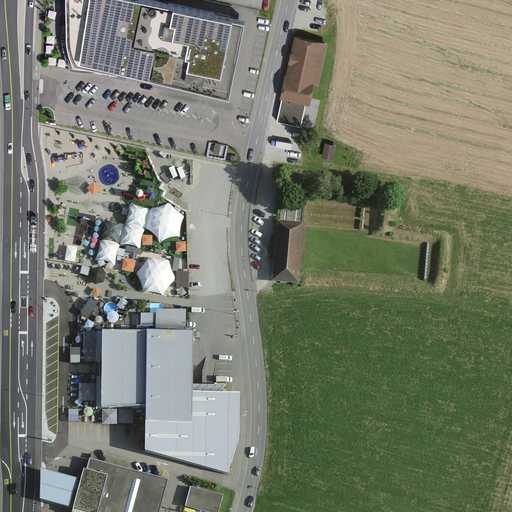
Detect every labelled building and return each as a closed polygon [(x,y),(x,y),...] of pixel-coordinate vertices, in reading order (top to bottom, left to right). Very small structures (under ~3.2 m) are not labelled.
[(244,19),(154,0),(65,0),(66,16),(68,47),(73,62),(117,71),(117,69),(229,93),(244,19)] [(326,45),(295,38),(276,122),(299,128),(310,80),(318,82),(326,45)] [(338,147),(329,144),(325,159),(334,161),(338,147)] [(121,262),(123,222),(103,221),(102,261),(121,262)] [(302,225),(277,223),(272,282),(297,284),(302,225)] [(179,271),(178,286),(190,286),(190,271),(179,271)] [(143,426),(150,426),(150,451),(230,470),(243,435),(243,392),(187,394),(187,334),(95,334),(95,409),(143,409),(143,426)] [(89,400),(89,382),(81,382),(80,400),(89,400)] [(157,511),(165,483),(87,462),(73,511),(157,511)] [(74,480),(39,471),(39,502),(66,509),(74,480)] [(210,511),(219,511),(225,494),(192,484),(186,504),(210,511)]
